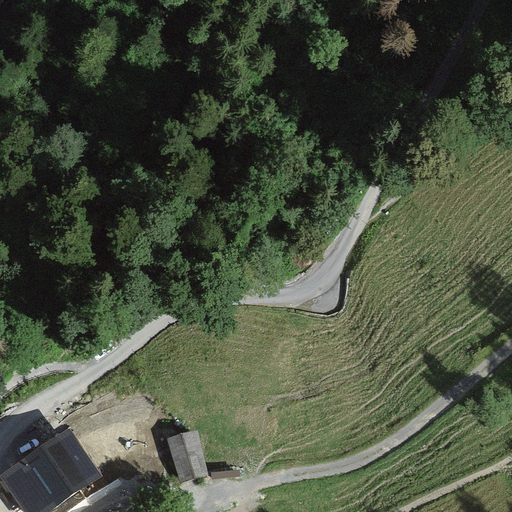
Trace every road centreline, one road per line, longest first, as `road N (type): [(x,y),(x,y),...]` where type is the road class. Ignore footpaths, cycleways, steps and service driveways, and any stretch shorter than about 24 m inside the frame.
road 1 (track): [(252,484),(365,459),(511,347)]
road 2 (track): [(479,0),(367,207)]
road 3 (track): [(511,114),(415,185),(367,207)]
